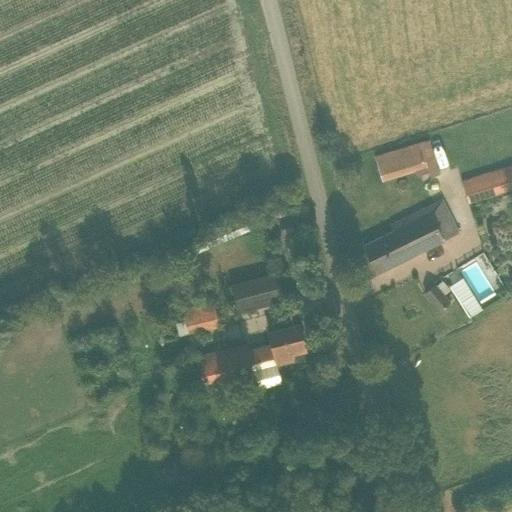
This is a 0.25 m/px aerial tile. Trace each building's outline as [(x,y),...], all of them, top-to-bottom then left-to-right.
[(430,141),(395,152),(375,158),(383,181),(402,175),(415,170),(417,174),(418,178),(430,174),(431,176),(440,173),(432,148),(430,141)] [(469,203),(511,190),(511,165),(462,181),(469,203)] [(443,200),(425,209),(390,226),(393,232),(364,246),(377,273),(440,243),(440,242),(459,232),(443,200)] [(278,273),(231,285),(238,311),(285,299),(278,273)] [(472,314),(483,309),(463,278),(451,286),(472,314)] [(451,303),(436,285),(425,294),(440,311),(451,303)] [(189,335),(220,326),(213,301),(182,310),(189,335)] [(282,383),(277,363),(293,359),(291,353),(306,349),(300,325),(269,333),(272,345),(248,351),(246,345),(199,357),(205,382),(253,369),(258,389),(282,383)]
